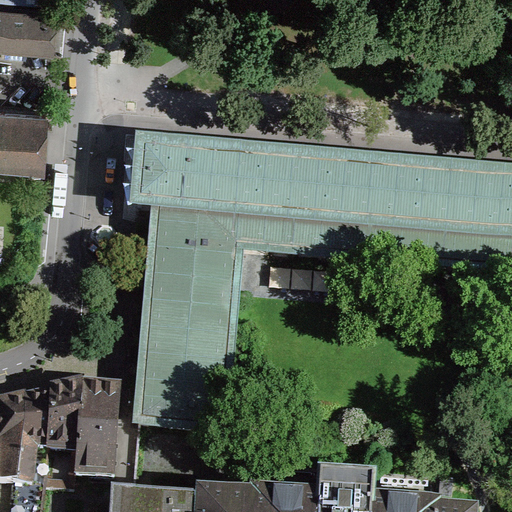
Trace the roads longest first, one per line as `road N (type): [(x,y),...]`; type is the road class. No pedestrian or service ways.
road 1 (residential): [(511,135),(86,95)]
road 2 (residential): [(86,95),(60,313),(35,349),(0,364)]
